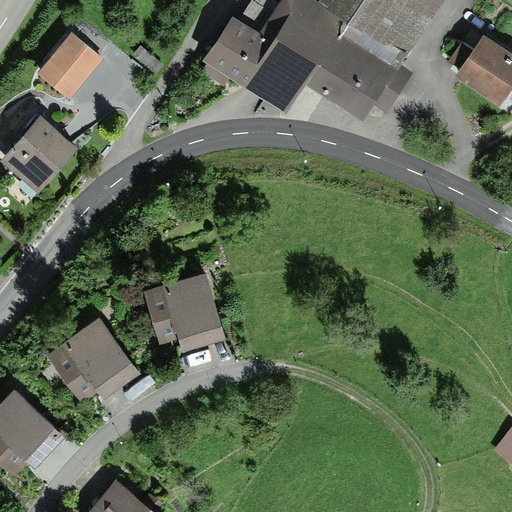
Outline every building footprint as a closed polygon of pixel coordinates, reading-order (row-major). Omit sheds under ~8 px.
[(438,0),(319,0),(318,3),(312,0),(281,0),(260,33),(233,16),(195,74),(220,90),(229,77),(281,111),(299,84),(373,131),(411,72),(397,63),(438,0)] [(511,54),(481,34),(454,74),(497,103),(511,81),(511,54)] [(69,35),(39,71),(69,95),(98,59),(69,35)] [(136,48),(132,53),(152,69),(156,64),(136,48)] [(39,122),(6,163),(37,188),(70,147),(39,122)] [(203,277),(148,292),(161,338),(178,333),(182,347),(221,336),(203,277)] [(134,369),(98,321),(50,356),(83,401),(100,388),(103,392),(134,369)] [(60,438),(11,392),(0,403),(0,463),(8,471),(22,456),(33,466),(60,438)] [(511,429),(497,450),(511,461),(511,429)] [(151,511),(114,482),(89,511),(151,511)]
